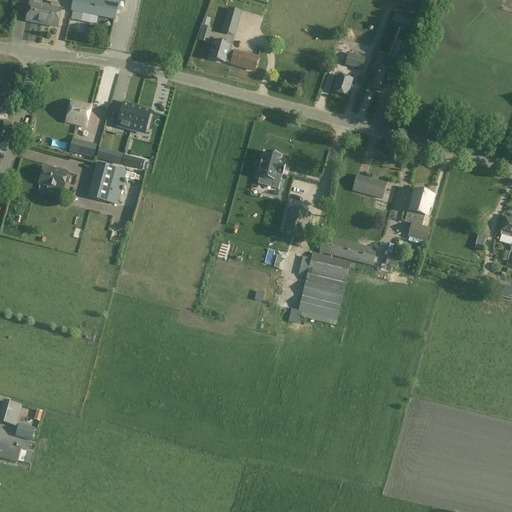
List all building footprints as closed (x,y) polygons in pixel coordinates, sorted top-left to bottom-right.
[(42,25),(45,6),(40,5),(41,0),(38,0),(33,0),(33,3),(30,3),(26,22),(42,25)] [(72,0),(70,12),(115,21),(118,4),(125,6),(125,0),(72,0)] [(224,11),(226,3),(221,1),(218,9),(224,11)] [(45,6),(42,25),(57,28),(61,9),(57,8),(58,4),(51,2),(50,7),(45,6)] [(234,28),(239,11),(229,8),(224,25),(234,28)] [(401,32),(407,34),(411,22),(405,20),(401,32)] [(224,63),(224,62),(228,50),(229,46),(214,42),(209,59),(224,63)] [(410,51),(405,49),(406,46),(397,43),(391,60),(395,62),(394,65),(403,68),(410,51)] [(360,57),(362,51),(345,46),(343,52),(360,57)] [(228,50),(224,62),(231,64),(254,71),(258,57),(249,55),(248,56),(228,50)] [(348,54),(345,66),(361,71),(364,59),(348,54)] [(394,72),(383,68),(386,61),(382,60),(371,87),(386,93),(394,72)] [(348,97),(353,80),(337,76),(332,93),(348,97)] [(156,111),(160,97),(135,91),(136,87),(119,83),(115,101),(156,111)] [(89,107),(79,104),(72,102),(67,122),(84,126),(89,107)] [(131,129),(136,108),(123,105),(117,126),(131,129)] [(136,108),(131,129),(144,133),(150,112),(136,108)] [(82,142),(78,154),(94,158),(97,146),(82,142)] [(100,149),(98,159),(110,162),(112,152),(100,149)] [(280,156),(266,152),(263,161),(261,161),(259,169),(261,169),(258,180),(272,184),(271,188),(278,190),(282,175),(283,175),(285,166),(278,165),(280,156)] [(303,155),(297,174),(303,176),(301,183),(312,187),(321,161),(303,155)] [(126,156),(123,165),(132,167),(134,159),(126,156)] [(126,172),(97,165),(89,197),(117,205),(126,172)] [(39,185),(46,186),(47,190),(49,193),(58,195),(61,193),(62,190),(67,173),(44,167),(39,185)] [(385,176),(368,172),(366,182),(364,182),(362,189),(364,189),(361,197),(377,201),(376,202),(387,205),(391,193),(381,190),(385,176)] [(418,191),(417,192),(415,192),(410,211),(415,212),(408,236),(427,241),(430,229),(421,226),(427,206),(430,206),(433,197),(430,196),(423,194),(423,193),(423,191),(422,190),(420,189),(419,190),(418,191)] [(298,234),(306,205),(295,202),(294,207),(290,206),(287,219),(290,220),(288,231),(298,234)] [(511,220),(505,218),(501,233),(502,233),(501,236),(511,239),(511,220)] [(374,239),(354,235),(353,239),(330,234),(328,240),(321,239),(318,249),(370,260),(374,239)] [(474,248),(482,251),(486,236),(478,234),(474,248)] [(506,261),(508,253),(502,251),(499,260),(506,261)] [(336,322),(350,264),(312,255),(311,260),(305,259),(301,277),(307,278),(299,313),(336,322)] [(511,289),(503,288),(501,298),(511,300),(511,289)] [(4,402),(0,415),(0,422),(16,427),(21,406),(4,402)] [(37,415),(39,406),(33,404),(31,413),(37,415)] [(15,437),(31,441),(31,439),(34,440),(37,430),(18,425),(15,437)] [(21,450),(0,444),(0,458),(17,463),(17,462),(29,465),(32,453),(27,452),(26,452),(20,451),(21,450)]
